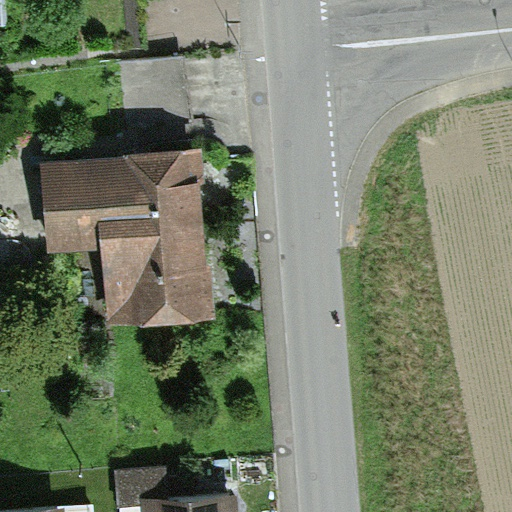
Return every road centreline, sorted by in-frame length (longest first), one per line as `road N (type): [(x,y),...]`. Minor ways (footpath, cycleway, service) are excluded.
road 1 (tertiary): [(314,89),(336,511)]
road 2 (unknown): [(314,89),(148,53),(0,70)]
road 3 (tertiary): [(314,89),(511,48)]
